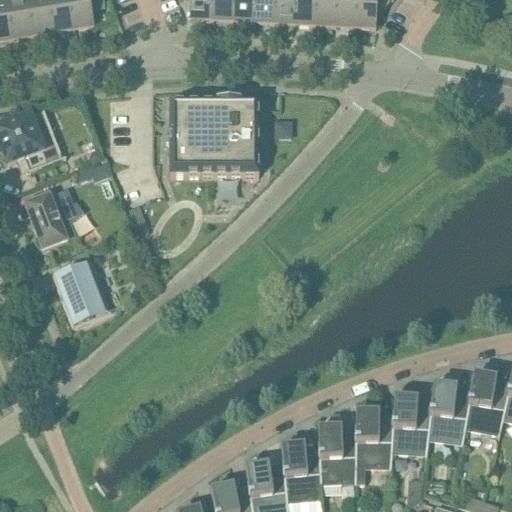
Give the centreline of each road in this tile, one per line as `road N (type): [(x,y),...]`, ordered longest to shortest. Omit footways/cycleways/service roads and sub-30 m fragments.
road 1 (residential): [(146,511),(232,450),(326,406),(410,369),(511,346)]
road 2 (unclassified): [(171,66),(392,76)]
road 3 (unclassified): [(0,88),(171,66)]
road 4 (unclassified): [(392,76),(511,100)]
